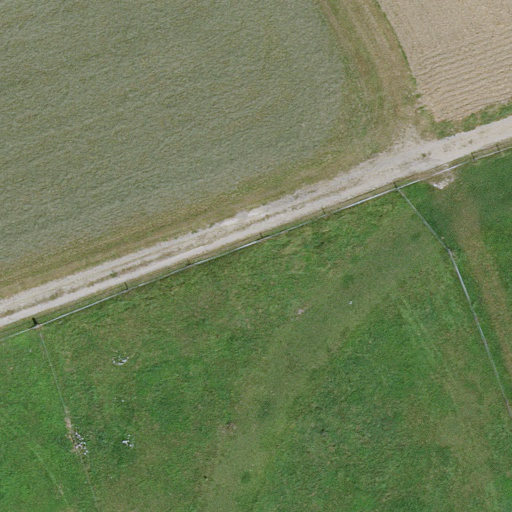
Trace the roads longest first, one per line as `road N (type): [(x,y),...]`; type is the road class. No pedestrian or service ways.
road 1 (track): [(0,309),(511,130)]
road 2 (track): [(450,205),(341,0)]
